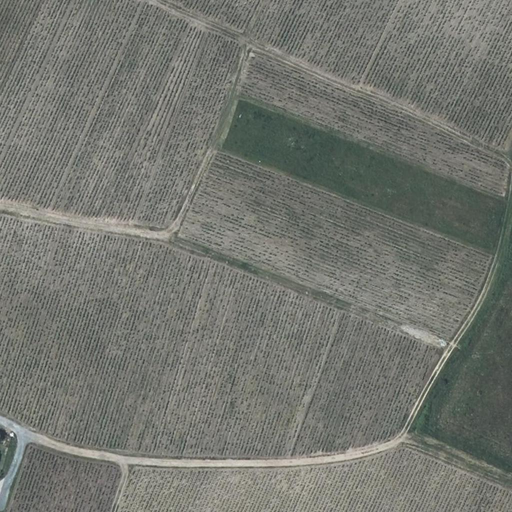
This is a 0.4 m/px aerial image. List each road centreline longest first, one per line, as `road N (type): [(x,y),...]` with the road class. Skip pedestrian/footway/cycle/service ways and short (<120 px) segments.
road 1 (track): [(119,459),(306,461),(395,443),(475,310),(499,258),(511,194)]
road 2 (track): [(511,485),(395,443)]
